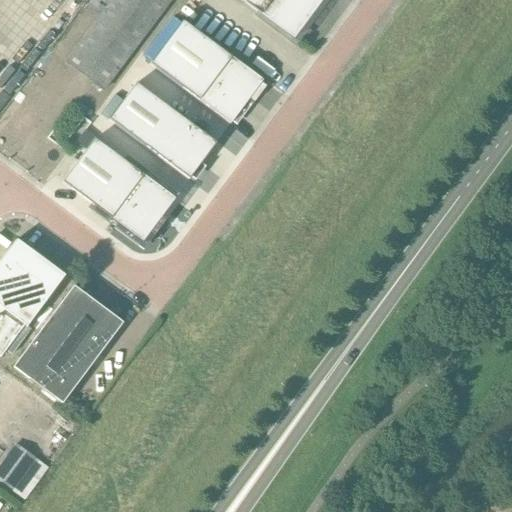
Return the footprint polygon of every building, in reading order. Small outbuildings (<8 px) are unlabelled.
[(10,0),(6,6),(43,34),(51,22),(59,11),(44,0),(10,0)] [(44,0),(59,11),(65,3),(67,0),(44,0)] [(67,0),(65,3),(102,31),(116,12),(100,0),(67,0)] [(100,0),(116,12),(124,0),(100,0)] [(239,0),(293,40),(322,0),(239,0)] [(102,31),(65,3),(59,11),(51,22),(88,50),(102,31)] [(43,34),(6,6),(0,13),(0,36),(26,56),(37,41),(43,34)] [(43,34),(37,41),(74,68),(88,50),(51,22),(43,34)] [(181,23),(150,65),(230,125),(262,82),(181,23)] [(26,56),(0,36),(0,71),(9,79),(23,60),(26,56)] [(60,87),(74,68),(37,41),(26,56),(23,60),(60,87)] [(9,79),(46,106),(60,87),(23,60),(9,79)] [(0,91),(9,79),(0,71),(0,91)] [(9,79),(0,91),(0,126),(12,135),(18,127),(26,133),(46,106),(9,79)] [(135,85),(109,120),(188,180),(215,144),(135,85)] [(94,140),(62,183),(142,243),(174,200),(94,140)] [(31,330),(27,327),(64,277),(16,241),(0,262),(0,356),(4,351),(11,356),(31,330)] [(62,405),(122,324),(73,287),(12,368),(62,405)] [(12,492),(24,501),(48,469),(15,445),(0,465),(0,481),(13,492),(12,492)]
